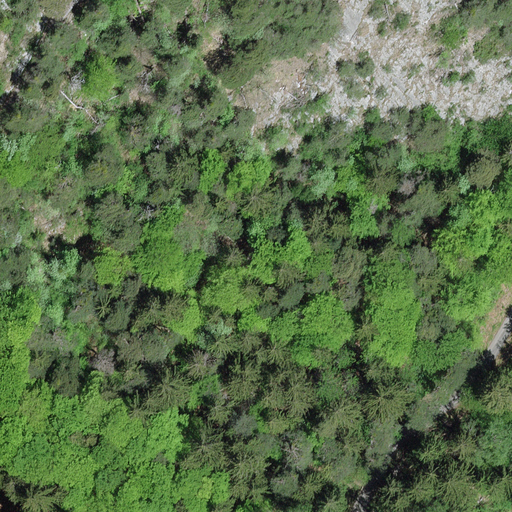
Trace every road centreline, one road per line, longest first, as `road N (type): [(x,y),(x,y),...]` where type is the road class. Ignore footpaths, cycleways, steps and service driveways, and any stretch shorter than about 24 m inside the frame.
road 1 (track): [(511,327),(450,407),(399,433),(360,511)]
road 2 (track): [(81,0),(0,110)]
